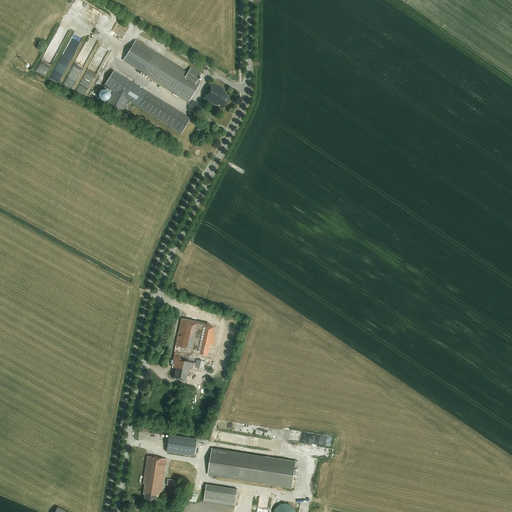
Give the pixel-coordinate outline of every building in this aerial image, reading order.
[(84,5),(80,14),(94,19),(97,11),(84,5)] [(78,13),(76,18),(88,25),(90,22),(88,21),(89,20),(78,13)] [(123,37),(127,31),(117,24),(113,30),(123,37)] [(73,31),(53,79),(62,83),(82,35),(73,31)] [(146,76),(189,102),(201,82),(198,80),(201,75),(191,68),(187,73),(166,60),(155,53),(136,41),(123,61),(146,76)] [(37,71),(46,76),(60,49),(54,46),(56,43),(53,42),(37,71)] [(129,101),(132,103),(181,134),(189,121),(190,119),(113,71),(104,86),(114,92),(106,107),(120,115),(128,100),(129,101)] [(213,83),(203,99),(214,106),(215,104),(217,105),(218,104),(223,107),(230,97),(224,94),(225,93),(223,91),(224,89),(213,83)] [(101,88),(99,96),(109,99),(111,92),(101,88)] [(227,374),(237,330),(221,326),(181,318),(174,353),(175,353),(173,361),(172,360),(171,364),(173,364),(172,368),(175,368),(174,378),(186,380),(188,372),(192,373),(193,366),(227,374)] [(291,440),(304,441),(305,432),(291,431),(291,440)] [(218,440),(243,444),(244,441),(241,440),(242,437),(232,436),(232,439),(225,437),(225,435),(219,434),(218,440)] [(169,435),(166,452),(194,456),(197,439),(169,435)] [(292,489),(297,461),(212,448),(208,475),(292,489)] [(144,484),(143,495),(144,495),(143,502),(156,504),(157,497),(158,497),(160,492),(161,493),(166,460),(147,457),(143,484),(144,484)] [(235,506),(238,489),(207,484),(204,501),(235,506)] [(274,511),(295,511),(295,510),(294,509),(293,508),(292,507),(292,506),(291,505),(290,505),(289,504),(287,504),(286,503),(285,503),(283,503),(282,504),(280,504),(279,505),(278,506),(277,507),(276,508),(275,509),(274,510),(274,511)]
